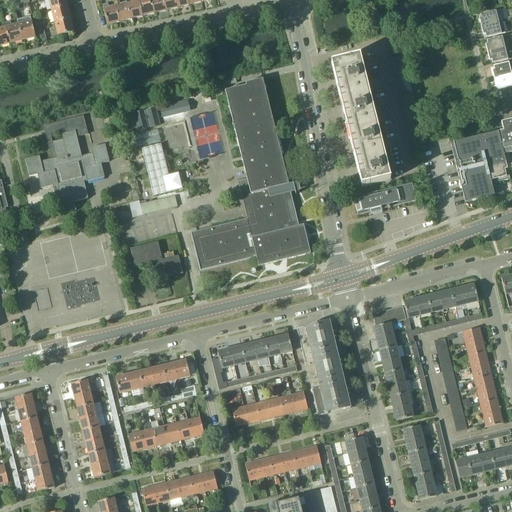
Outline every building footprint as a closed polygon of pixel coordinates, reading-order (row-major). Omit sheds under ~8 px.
[(66,0),(49,0),(52,10),(68,7),(66,0)] [(151,0),(146,0),(139,2),(143,17),(155,14),(151,0)] [(151,0),(155,14),(166,11),(163,0),(151,0)] [(163,0),(166,11),(178,8),(175,0),(163,0)] [(175,0),(178,8),(190,5),(188,0),(175,0)] [(114,2),(115,8),(119,22),(131,20),(127,5),(121,6),(119,1),(114,2)] [(127,5),(131,20),(143,17),(139,2),(127,5)] [(108,4),(102,6),(107,25),(119,22),(115,8),(109,9),(108,4)] [(55,23),(71,19),(68,7),(52,10),(55,23)] [(479,19),(481,27),(498,23),(502,22),(500,10),(480,15),(481,18),(479,19)] [(55,23),(58,36),(74,32),(71,19),(55,23)] [(4,23),(6,28),(5,28),(9,44),(22,41),(18,25),(11,27),(10,22),(4,23)] [(18,25),(22,41),(36,38),(32,22),(18,25)] [(498,23),(481,27),(483,35),(485,35),(486,38),(501,34),(505,33),(502,22),(498,23)] [(0,46),(9,44),(5,28),(0,29),(0,46)] [(485,45),(487,53),(505,49),(502,37),(487,41),(487,44),(485,45)] [(387,41),(392,58),(403,55),(402,52),(404,51),(403,47),(401,47),(399,38),(387,41)] [(505,49),(487,53),(489,61),(491,61),(492,64),(508,60),(505,49)] [(392,58),(393,64),(405,61),(403,55),(392,58)] [(360,58),(331,65),(334,65),(341,95),(367,89),(360,58)] [(406,67),(405,61),(393,64),(394,70),(406,67)] [(492,71),(494,79),(511,75),(508,63),(493,67),(493,70),(492,71)] [(394,70),(396,75),(408,72),(406,67),(394,70)] [(409,78),(408,72),(396,75),(397,81),(409,78)] [(511,86),(511,79),(511,75),(494,79),(496,87),(497,87),(498,90),(511,86)] [(410,84),(409,78),(397,81),(399,87),(410,84)] [(288,183),(286,175),(263,79),(245,84),(246,86),(225,91),(245,174),(256,217),(191,233),(195,252),(200,271),(256,257),(258,267),(269,264),(285,260),(311,254),(303,225),(299,226),(288,183)] [(412,90),(410,84),(399,87),(400,92),(412,90)] [(367,89),(341,95),(349,126),(375,119),(367,89)] [(413,95),(412,90),(400,92),(402,98),(413,95)] [(415,101),(413,95),(402,98),(403,104),(415,101)] [(180,102),(183,113),(190,111),(187,101),(180,102)] [(416,107),(415,101),(403,104),(404,110),(416,107)] [(418,113),(416,107),(404,110),(406,115),(418,113)] [(156,108),(146,110),(150,128),(160,126),(156,109),(156,108)] [(144,111),(134,113),(138,131),(148,128),(144,111)] [(419,118),(418,113),(406,115),(407,121),(419,118)] [(57,200),(56,200),(60,215),(76,210),(74,202),(88,199),(89,199),(84,183),(87,182),(105,178),(101,164),(110,162),(105,145),(91,148),(92,154),(76,158),(71,139),(88,134),(84,116),(59,122),(44,126),(52,159),(52,160),(42,162),(40,156),(25,160),(30,177),(38,175),(41,189),(53,186),(57,200)] [(420,124),(419,118),(407,121),(409,127),(420,124)] [(375,119),(349,126),(357,156),(382,150),(375,119)] [(503,131),(450,143),(465,203),(495,196),(491,184),(510,179),(508,171),(511,169),(511,119),(501,122),(503,130),(503,131)] [(422,130),(420,124),(409,127),(410,133),(422,130)] [(131,150),(161,142),(157,130),(128,137),(131,150)] [(423,135),(422,130),(410,133),(412,138),(423,135)] [(425,141),(423,135),(412,138),(413,144),(425,141)] [(425,141),(413,144),(414,150),(426,147),(425,141)] [(169,175),(161,144),(142,149),(153,196),(183,189),(179,173),(169,175)] [(382,150),(357,156),(364,186),(361,187),(362,188),(390,181),(390,180),(382,150)] [(0,219),(8,217),(6,209),(9,208),(2,181),(0,181),(0,219)] [(358,215),(370,212),(388,208),(390,208),(390,207),(416,201),(412,183),(368,194),(354,197),(358,215)] [(140,205),(143,216),(177,207),(175,196),(140,205)] [(162,260),(158,242),(131,249),(135,267),(151,263),(156,281),(183,274),(179,256),(162,260)] [(506,295),(511,293),(511,276),(501,279),(505,295),(506,295)] [(462,288),(466,305),(478,302),(474,285),(462,288)] [(462,288),(451,291),(455,308),(466,305),(462,288)] [(451,291),(439,294),(443,310),(455,308),(451,291)] [(427,297),(431,313),(443,310),(439,294),(427,297)] [(427,297),(415,299),(419,316),(431,313),(427,297)] [(415,299),(404,302),(408,319),(419,316),(415,299)] [(404,321),(406,320),(406,319),(403,307),(397,309),(400,322),(404,321)] [(394,323),(400,322),(397,309),(391,310),(394,323)] [(385,312),(388,324),(390,323),(390,324),(394,323),(391,310),(385,312)] [(382,325),(388,324),(385,312),(379,313),(382,325)] [(382,325),(379,313),(373,315),(376,327),(382,325)] [(313,362),(319,383),(317,383),(317,386),(312,388),(319,416),(326,414),(326,415),(351,409),(329,321),(297,329),(305,364),(313,362)] [(390,323),(388,324),(382,325),(376,327),(374,327),(376,339),(393,335),(390,324),(390,323)] [(465,344),(482,340),(479,328),(462,333),(465,344)] [(393,335),(376,339),(379,351),(396,347),(401,346),(398,334),(393,335)] [(281,355),(293,352),(289,335),(277,338),(281,355)] [(269,358),(281,355),(277,338),(273,339),(265,341),(269,358)] [(434,342),(435,347),(446,345),(445,339),(434,342)] [(465,344),(468,356),(485,352),(482,340),(465,344)] [(269,358),(265,341),(253,344),(257,361),(259,367),(270,365),(269,358)] [(410,344),(413,355),(418,354),(415,343),(414,343),(410,344)] [(245,363),(257,361),(253,344),(249,345),(241,347),(245,363)] [(437,353),(447,351),(446,345),(435,347),(437,353)] [(396,347),(379,351),(382,363),(399,359),(404,357),(401,346),(396,347)] [(229,350),(234,366),(245,363),(241,347),(234,349),(229,350)] [(222,369),(234,366),(229,350),(218,353),(222,369)] [(471,368),(488,364),(485,352),(468,356),(471,368)] [(413,355),(416,367),(421,366),(418,354),(413,355)] [(439,364),(450,361),(449,356),(438,358),(439,364)] [(382,363),(385,375),(402,370),(399,359),(382,363)] [(174,363),(179,380),(190,377),(186,360),(174,363)] [(439,364),(441,369),(451,366),(450,361),(439,364)] [(167,383),(179,380),(174,363),(163,366),(167,383)] [(471,368),(474,380),(491,376),(488,364),(471,368)] [(155,386),(167,383),(163,366),(151,369),(155,386)] [(416,367),(419,379),(424,378),(421,366),(416,367)] [(441,369),(442,374),(453,372),(451,366),(441,369)] [(155,386),(151,369),(139,372),(143,389),(155,386)] [(405,382),(402,370),(385,375),(388,386),(405,382)] [(132,392),(143,389),(139,372),(127,375),(132,392)] [(442,374),(443,380),(454,377),(453,372),(442,374)] [(132,392),(127,375),(116,378),(120,394),(132,392)] [(474,380),(477,392),(494,388),(491,376),(474,380)] [(443,380),(445,385),(455,383),(454,377),(443,380)] [(249,378),(237,381),(238,386),(250,383),(249,378)] [(419,379),(422,391),(427,389),(424,378),(419,379)] [(71,385),(74,396),(91,392),(88,381),(71,385)] [(408,394),(405,382),(388,386),(391,398),(408,394)] [(445,385),(446,391),(457,388),(455,383),(445,385)] [(181,390),(182,395),(183,400),(197,396),(194,387),(181,390)] [(446,391),(447,396),(458,393),(457,388),(446,391)] [(497,400),(494,388),(477,392),(480,404),(497,400)] [(422,391),(424,402),(430,401),(427,389),(422,391)] [(77,408),(94,404),(91,392),(74,396),(77,408)] [(304,392),(292,395),(296,413),(308,410),(304,392)] [(459,399),(458,393),(447,396),(449,401),(459,399)] [(410,406),(408,394),(391,398),(394,410),(410,406)] [(18,410),(34,406),(31,395),(15,399),(18,410)] [(280,398),(284,416),(296,413),(292,395),(280,398)] [(280,398),(268,401),(272,419),(284,416),(280,398)] [(449,401),(450,407),(461,404),(459,399),(449,401)] [(480,404),(483,416),(500,412),(497,400),(480,404)] [(256,404),(260,422),(272,419),(268,401),(256,404)] [(77,408),(80,420),(96,416),(94,404),(77,408)] [(256,404),(244,407),(248,425),(260,422),(256,404)] [(450,407),(451,412),(462,410),(461,404),(450,407)] [(18,410),(21,422),(37,418),(35,410),(34,406),(18,410)] [(410,406),(394,410),(397,422),(413,418),(413,417),(410,406)] [(236,428),(248,425),(244,407),(232,410),(236,428)] [(451,412),(453,418),(463,415),(462,410),(451,412)] [(483,416),(486,428),(503,424),(500,412),(483,416)] [(453,418),(454,423),(465,420),(463,415),(453,418)] [(83,432),(99,427),(96,416),(80,420),(83,432)] [(23,434),(40,430),(39,426),(37,418),(21,422),(23,434)] [(200,418),(188,421),(192,438),(204,436),(200,418)] [(454,423),(455,428),(466,426),(465,420),(454,423)] [(180,441),(192,438),(188,421),(176,424),(180,441)] [(169,444),(180,441),(176,424),(164,427),(169,444)] [(6,426),(1,427),(4,439),(9,437),(6,426)] [(423,431),(420,431),(419,426),(402,430),(405,442),(422,438),(424,437),(423,431)] [(467,431),(466,426),(455,428),(456,434),(467,431)] [(83,432),(86,443),(102,439),(99,427),(83,432)] [(157,447),(169,444),(164,427),(152,430),(157,447)] [(23,434),(26,446),(43,442),(41,434),(40,430),(23,434)] [(157,447),(152,430),(140,433),(145,450),(157,447)] [(133,453),(145,450),(140,433),(128,435),(133,453)] [(12,449),(9,437),(4,439),(7,450),(12,449)] [(405,442),(408,453),(425,449),(424,445),(427,444),(426,437),(424,437),(422,438),(405,442)] [(362,438),(346,442),(348,454),(365,450),(362,438)] [(86,443),(88,455),(105,451),(102,439),(86,443)] [(45,450),(43,442),(26,446),(21,447),(24,459),(29,457),(46,453),(45,450)] [(317,447),(305,450),(309,467),(321,464),(317,447)] [(511,448),(502,451),(507,467),(511,466),(511,448)] [(12,449),(7,450),(10,462),(15,461),(12,449)] [(411,465),(428,461),(425,449),(408,453),(411,465)] [(297,470),(309,467),(305,450),(293,453),(297,470)] [(365,450),(348,454),(351,465),(368,462),(365,450)] [(88,455),(91,467),(108,463),(105,451),(88,455)] [(502,451),(491,454),(495,470),(507,467),(502,451)] [(29,457),(32,469),(49,465),(47,457),(46,453),(29,457)] [(297,470),(293,453),(281,456),(285,473),(297,470)] [(479,456),(483,473),(495,470),(491,454),(479,456)] [(273,476),(285,473),(281,456),(269,459),(273,476)] [(479,456),(467,459),(471,476),(483,473),(479,456)] [(273,476),(269,459),(257,462),(261,479),(273,476)] [(455,462),(459,479),(471,476),(467,459),(455,462)] [(18,472),(15,461),(10,462),(13,474),(18,472)] [(431,473),(428,461),(411,465),(414,477),(431,473)] [(249,482),(261,479),(257,462),(245,465),(249,482)] [(368,462),(351,465),(354,477),(371,473),(368,462)] [(111,474),(108,463),(91,467),(94,478),(111,474)] [(32,469),(35,481),(52,477),(51,473),(49,465),(32,469)] [(4,466),(0,466),(0,485),(8,483),(4,466)] [(21,484),(18,472),(13,474),(15,486),(21,484)] [(206,492),(217,490),(218,490),(213,472),(201,475),(206,492)] [(371,473),(354,477),(357,489),(373,485),(371,473)] [(414,477),(417,489),(433,485),(431,473),(414,477)] [(194,495),(206,492),(201,475),(190,478),(194,495)] [(52,480),(52,477),(35,481),(38,492),(54,488),(52,480)] [(182,498),(194,495),(190,478),(178,481),(182,498)] [(456,491),(453,480),(448,481),(449,486),(445,487),(446,493),(451,492),(451,493),(456,491)] [(170,501),(182,498),(178,481),(166,484),(170,501)] [(21,484),(15,486),(18,497),(24,495),(21,484)] [(158,504),(170,501),(166,484),(154,487),(158,504)] [(373,485),(357,489),(360,501),(376,497),(373,485)] [(436,496),(433,485),(417,489),(420,501),(436,496)] [(158,504),(154,487),(142,490),(146,507),(158,504)] [(322,496),(332,494),(331,488),(321,490),(322,496)] [(362,511),(364,511),(379,509),(376,497),(360,501),(361,504),(362,510),(362,511)] [(100,511),(109,511),(117,510),(115,498),(98,502),(100,511)] [(301,511),(299,499),(275,505),(276,511),(301,511)]
